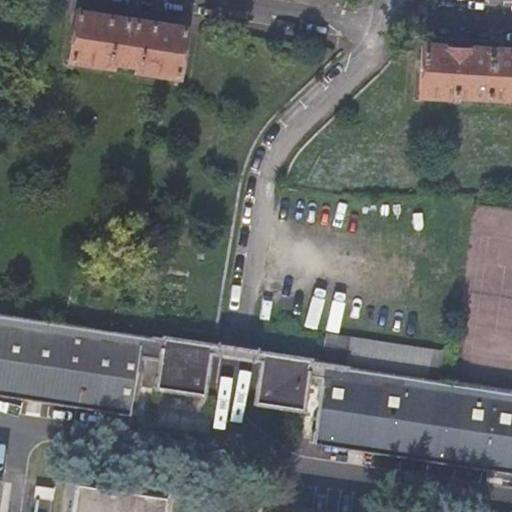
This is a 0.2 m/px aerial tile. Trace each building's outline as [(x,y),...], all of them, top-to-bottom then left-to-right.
[(184,30),(76,13),(69,62),(110,68),(112,64),(134,67),(134,72),(178,78),(184,30)] [(444,47),(421,46),(418,97),(454,99),(454,95),(511,98),(511,53),(510,53),(511,50),(467,48),(468,51),(444,49),(444,47)] [(0,395),(125,415),(131,383),(154,386),(154,388),(201,395),(208,352),(0,321),(0,395)] [(511,396),(258,359),(252,402),(301,409),(307,376),(321,379),(314,435),(511,464),(511,396)] [(160,511),(162,499),(74,485),(70,511),(160,511)]
